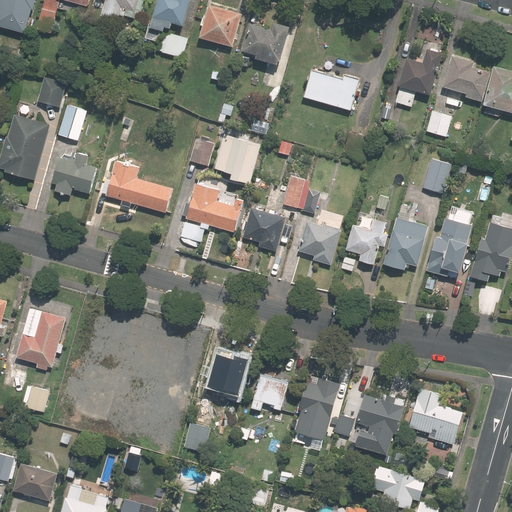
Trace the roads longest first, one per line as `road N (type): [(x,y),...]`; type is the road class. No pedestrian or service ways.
road 1 (residential): [(511,353),(318,324),(0,233)]
road 2 (residential): [(511,391),(477,511)]
